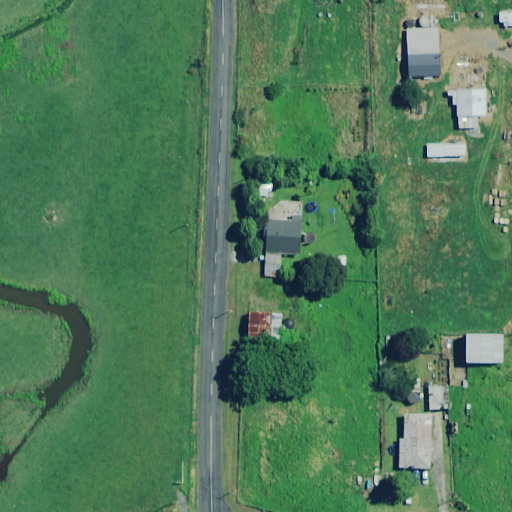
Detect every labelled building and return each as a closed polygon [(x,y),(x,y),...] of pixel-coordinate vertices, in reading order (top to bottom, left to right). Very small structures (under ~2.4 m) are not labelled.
[(511,25),(511,12),(498,12),(498,25),(511,25)] [(440,76),(437,28),(405,29),(408,77),(440,76)] [(452,105),(457,105),(458,128),(477,128),(477,116),(486,116),(485,95),(485,89),(446,90),(447,97),(452,97),(452,105)] [(425,94),(412,93),(411,113),(424,114),(425,94)] [(465,156),(464,144),(426,144),(426,157),(465,156)] [(301,212),(290,212),(290,220),(267,219),(264,276),(281,277),(282,254),(299,255),(301,212)] [(282,314),(249,313),(248,342),(281,342),(282,314)] [(502,363),(503,336),(467,334),(466,362),(502,363)] [(423,400),(423,397),(423,394),(422,391),(420,389),(417,387),(414,387),(411,387),(408,388),(406,390),(404,393),(404,396),(404,399),(406,402),(408,404),(410,406),(413,406),(416,406),(419,405),(421,403),(423,400)] [(443,387),(429,387),(429,409),(443,409),(443,387)] [(429,468),(430,415),(405,414),(404,439),(399,439),(399,468),(429,468)]
